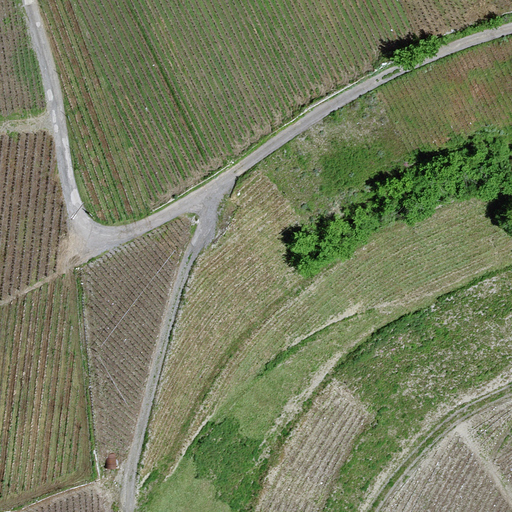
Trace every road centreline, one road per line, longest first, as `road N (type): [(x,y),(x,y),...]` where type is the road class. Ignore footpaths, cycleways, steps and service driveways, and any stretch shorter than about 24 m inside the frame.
road 1 (track): [(26,0),(83,240),(107,243),(210,185)]
road 2 (track): [(511,28),(417,58),(210,185)]
road 3 (track): [(210,185),(217,195),(156,371),(128,511)]
